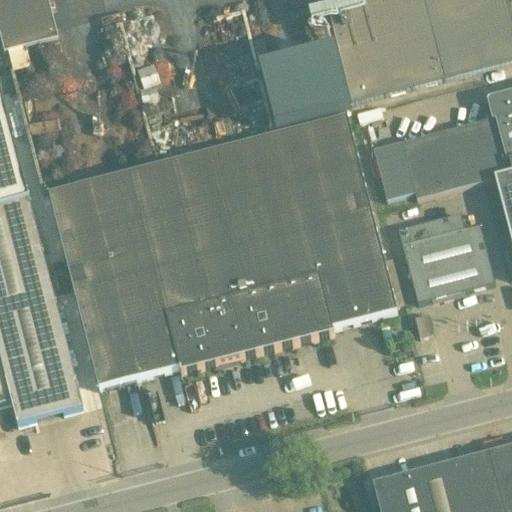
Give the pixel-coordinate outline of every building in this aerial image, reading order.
[(0,0),(0,40),(5,58),(59,44),(47,0),(0,0)] [(370,0),(326,12),(351,109),(444,85),(424,7),(425,7),(423,0),(370,0)] [(511,29),(504,0),(450,0),(425,7),(424,7),(444,85),(511,67),(511,29)] [(18,432),(84,415),(51,286),(59,284),(47,237),(39,239),(0,84),(0,411),(12,409),(18,432)] [(511,99),(489,106),(494,124),(373,156),(387,207),(415,200),(416,206),(495,185),(511,251),(511,99)] [(49,201),(99,396),(179,375),(181,380),(335,340),(333,335),(397,319),(347,124),(49,201)] [(398,236),(418,310),(495,289),(480,231),(464,235),(460,220),(398,236)] [(419,344),(433,340),(428,319),(414,323),(419,344)] [(511,511),(511,452),(373,489),(378,511),(511,511)]
